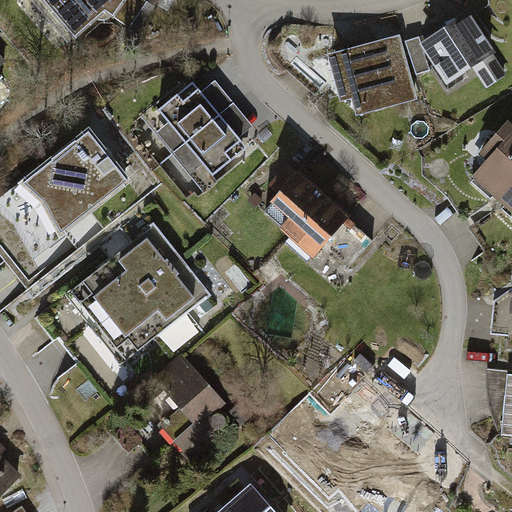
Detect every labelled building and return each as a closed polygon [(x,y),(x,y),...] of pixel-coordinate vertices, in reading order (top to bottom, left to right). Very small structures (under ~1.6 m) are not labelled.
[(29,0),(42,15),(58,0),(29,0)] [(58,0),(42,15),(65,41),(100,11),(106,17),(123,2),(121,0),(58,0)] [(463,10),(416,44),(444,84),(469,66),(485,90),(508,74),(463,10)] [(398,36),(321,52),(333,97),(347,94),(353,116),(417,101),(398,36)] [(193,84),(148,122),(202,186),(244,150),(235,139),(247,129),(210,86),(201,93),(193,84)] [(511,123),(501,114),(470,150),(477,156),(461,174),(511,217),(511,123)] [(127,182),(89,133),(0,201),(0,215),(15,229),(29,258),(127,182)] [(347,214),(292,161),(261,193),(281,212),(271,223),(306,256),(347,214)] [(149,220),(63,286),(123,362),(208,297),(149,220)] [(224,411),(178,354),(146,380),(174,415),(157,428),(180,457),(206,437),(200,429),(224,411)] [(511,361),(510,362),(501,434),(511,435),(511,361)] [(434,482),(349,394),(307,434),(355,483),(366,472),(403,511),(434,482)] [(0,442),(0,493),(19,474),(0,455),(0,446),(2,444),(0,442)] [(275,511),(253,486),(222,511),(275,511)]
